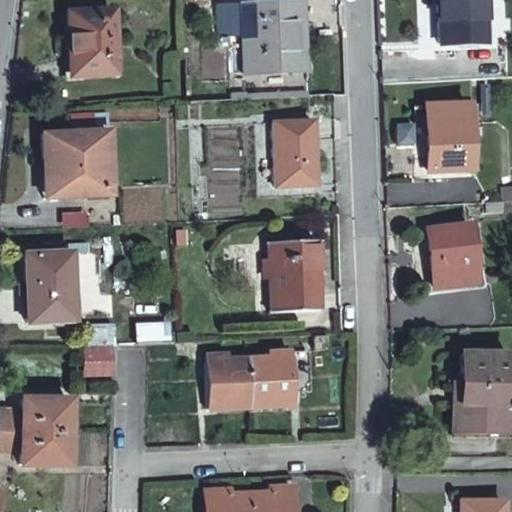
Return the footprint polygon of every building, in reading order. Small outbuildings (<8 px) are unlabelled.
[(485,35),(485,0),(441,0),(442,36),(485,35)] [(308,77),(305,1),(281,2),(242,3),(244,78),(308,77)] [(113,67),(113,5),(71,6),(71,68),(113,67)] [(240,34),(239,6),(224,7),(225,34),(240,34)] [(474,160),(473,98),(429,99),(430,160),(474,160)] [(312,176),(314,113),(272,110),(269,174),(312,176)] [(106,188),(107,126),(62,126),(62,188),(106,188)] [(477,284),(473,227),(430,230),(434,287),(477,284)] [(307,305),(304,233),(258,235),(260,306),(307,305)] [(75,313),(75,247),(28,248),(29,314),(75,313)] [(323,337),(310,337),(310,350),(323,350),(323,337)] [(111,341),(86,342),(84,371),(111,371),(111,341)] [(263,358),(245,358),(247,405),(289,404),(287,351),(263,352),(263,358)] [(505,434),(507,404),(509,356),(461,353),(459,374),(459,387),(459,402),(452,402),(451,431),(505,434)] [(247,405),(245,358),(225,359),(225,354),(201,355),(203,407),(247,405)] [(0,415),(0,430),(65,431),(66,398),(19,398),(19,416),(0,415)] [(65,431),(0,430),(0,444),(18,445),(17,464),(64,465),(65,431)] [(269,492),(251,493),(251,511),(293,511),(293,486),(269,487),(269,492)] [(251,511),(251,493),(231,494),(230,489),(207,490),(207,511),(251,511)]
